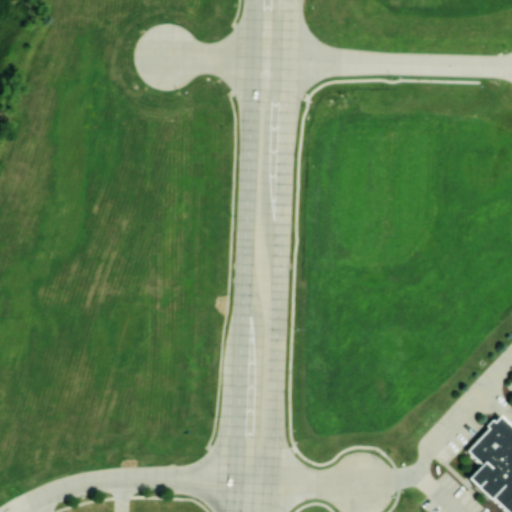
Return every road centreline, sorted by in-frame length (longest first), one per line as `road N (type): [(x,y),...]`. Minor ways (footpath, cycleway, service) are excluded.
road 1 (secondary): [(266,511),(291,0)]
road 2 (secondary): [(253,0),(231,511)]
road 3 (residential): [(10,511),(65,487),(114,478),(269,482)]
road 4 (residential): [(288,59),(511,65)]
road 5 (residential): [(162,55),(288,59)]
